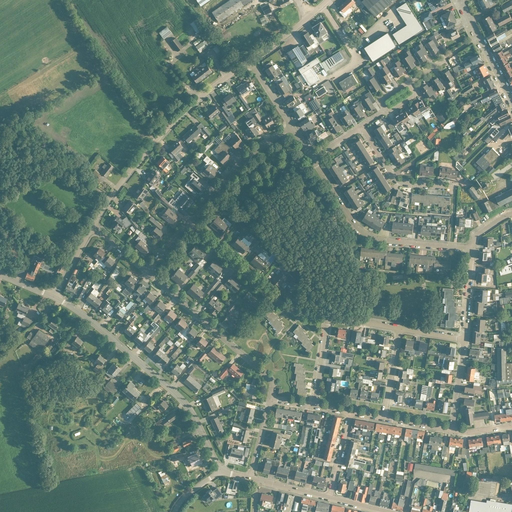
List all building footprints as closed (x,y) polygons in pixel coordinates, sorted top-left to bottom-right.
[(204,6),(199,0),(189,0),(198,11),(204,6)] [(218,22),(251,0),(229,0),(212,12),(218,22)] [(352,0),(346,0),(344,3),(352,11),(354,9),(352,7),(351,8),(350,7),(355,3),(352,0)] [(364,0),(362,2),(376,17),(394,0),(364,0)] [(445,0),(426,0),(432,11),(437,8),(437,7),(439,5),(440,7),(445,4),(445,3),(444,1),(445,0)] [(478,0),(480,4),(479,4),(482,9),(490,5),(487,0),(478,0)] [(511,0),(501,7),(504,12),(511,7),(511,0)] [(352,11),(344,3),(339,7),(342,10),(339,12),(345,18),(350,13),(352,11)] [(407,25),(393,34),(399,45),(423,29),(405,3),(396,9),(407,25)] [(425,13),(420,16),(428,30),(431,28),(427,20),(433,17),(430,11),(425,14),(425,13)] [(452,13),(451,11),(446,14),(444,11),(439,14),(440,17),(442,16),(445,21),(454,16),(453,14),(452,13)] [(490,16),(482,20),(489,33),(497,29),(495,26),(499,24),(500,26),(511,19),(509,13),(493,22),(490,16)] [(274,27),(270,16),(264,18),(267,29),(274,27)] [(456,19),(454,16),(445,21),(442,23),(444,28),(445,27),(447,30),(452,27),(451,25),(456,22),(455,20),(456,19)] [(203,29),(197,19),(190,24),(197,34),(203,29)] [(318,24),(313,27),(317,33),(314,35),(319,43),(319,44),(324,41),(321,36),(327,32),(321,22),(320,23),(320,22),(317,24),(318,24)] [(167,27),(159,32),(161,35),(169,29),(167,27)] [(171,28),(163,34),(168,41),(176,34),(171,28)] [(489,42),(507,32),(505,28),(498,32),(498,33),(495,35),(494,33),(487,37),(489,42)] [(507,32),(489,42),(492,47),(499,42),(498,41),(506,36),(511,33),(511,30),(511,29),(507,32)] [(460,36),(457,30),(453,32),(453,31),(446,35),(447,38),(451,36),(453,40),(460,36)] [(319,43),(314,35),(313,34),(310,35),(308,32),(301,37),(305,43),(305,44),(309,51),(313,48),(312,46),(315,44),(316,45),(319,43)] [(397,46),(388,32),(364,48),(373,61),(397,46)] [(437,52),(438,51),(439,51),(435,45),(438,43),(436,39),(435,36),(434,35),(429,38),(431,41),(425,44),(432,55),(434,54),(435,54),(437,53),(437,52)] [(495,52),(502,48),(505,46),(504,44),(507,42),(509,45),(511,43),(511,38),(511,37),(504,41),(500,44),(492,48),(495,52)] [(176,38),(170,42),(178,52),(183,47),(176,38)] [(203,42),(196,47),(200,52),(206,47),(203,42)] [(421,62),(426,59),(424,55),(427,52),(422,44),(417,47),(419,50),(415,53),(421,62)] [(218,45),(213,49),(217,54),(222,50),(218,45)] [(303,45),(299,47),(305,56),(309,53),(303,45)] [(208,46),(200,52),(202,56),(211,49),(208,46)] [(299,69),(309,63),(305,56),(299,47),(298,46),(288,52),(299,69)] [(498,60),(511,52),(511,48),(503,53),(502,51),(496,54),(498,60)] [(409,70),(415,66),(413,62),(416,61),(409,50),(405,53),(407,57),(402,60),(409,70)] [(339,51),(325,60),(331,69),(345,60),(339,51)] [(508,62),(507,60),(509,59),(508,57),(511,55),(511,56),(511,52),(498,60),(501,66),(508,62)] [(482,60),(479,54),(470,59),(471,60),(464,64),(466,68),(477,63),(482,60)] [(317,57),(309,63),(299,69),(301,73),(310,86),(320,80),(317,75),(325,70),(317,57)] [(397,77),(403,74),(403,73),(402,71),(405,69),(399,60),(394,64),(395,67),(395,68),(392,69),(397,77)] [(269,74),(276,70),(279,68),(276,64),(273,66),(271,62),(266,65),(268,69),(266,70),(269,74)] [(468,72),(479,66),(477,63),(466,68),(468,72)] [(511,66),(511,68),(508,63),(502,66),(505,72),(511,68),(511,66)] [(461,64),(459,65),(453,68),(455,73),(464,69),(461,64)] [(202,65),(199,67),(206,76),(212,72),(206,65),(203,67),(202,65)] [(475,69),(475,70),(474,71),(473,72),(474,73),(475,73),(477,72),(480,78),(489,74),(485,65),(475,69)] [(386,85),(392,81),(387,74),(390,72),(387,66),(381,70),(384,76),(381,78),(386,85)] [(196,83),(206,76),(199,67),(194,72),(195,74),(191,77),(196,83)] [(375,74),(371,67),(366,70),(371,76),(375,74)] [(276,70),(269,74),(272,79),(273,78),(275,82),(284,76),(279,68),(276,70)] [(454,79),(449,70),(447,71),(446,71),(444,72),(444,73),(443,74),(446,80),(444,81),(449,89),(454,85),(451,81),(454,79)] [(358,83),(353,74),(339,83),(345,91),(358,83)] [(284,76),(275,82),(277,85),(276,86),(278,88),(279,90),(286,86),(289,84),(284,76)] [(378,90),(380,88),(374,77),(367,82),(369,85),(369,86),(371,89),(374,92),(377,90),(377,91),(378,90)] [(483,81),(487,88),(488,90),(496,87),(491,77),(483,81)] [(445,89),(440,82),(437,78),(432,81),(436,88),(436,87),(439,91),(440,93),(444,91),(443,90),(445,89)] [(240,85),(236,88),(241,95),(245,93),(249,91),(249,90),(252,88),(253,90),(256,88),(251,82),(249,84),(247,81),(241,86),(240,85)] [(328,83),(330,91),(337,88),(334,81),(328,83)] [(292,89),(292,88),(291,88),(289,84),(286,86),(279,90),(282,95),(284,94),(286,97),(294,92),(292,89)] [(438,96),(433,88),(431,86),(429,87),(427,84),(421,88),(427,98),(431,95),(433,99),(438,96)] [(465,94),(474,88),(472,85),(463,90),(465,94)] [(327,92),(325,88),(324,87),(316,92),(319,97),(327,92)] [(483,103),(486,101),(500,94),(497,89),(489,94),(490,96),(482,100),(483,103)] [(373,109),(375,107),(371,102),(375,100),(370,91),(365,95),(367,98),(363,101),(369,111),(370,110),(371,110),(372,110),(372,109),(373,109)] [(237,102),(231,93),(224,97),(220,99),(225,107),(228,104),(230,107),(237,102)] [(503,102),(500,94),(486,101),(488,104),(493,101),(496,106),(503,102)] [(240,95),(237,97),(247,110),(249,108),(240,95)] [(471,103),(471,104),(483,98),(481,95),(469,100),(470,101),(471,103)] [(292,105),(292,106),(294,108),(301,103),(298,98),(296,99),(293,96),(286,101),(290,107),(292,105)] [(419,101),(416,103),(422,114),(424,116),(429,113),(433,118),(435,116),(428,105),(426,107),(421,100),(419,102),(419,101)] [(363,115),(364,114),(360,109),(363,107),(360,101),(355,105),(356,107),(352,110),(357,118),(361,116),(362,116),(363,115)] [(319,107),(316,102),(311,106),(314,111),(319,107)] [(506,108),(503,102),(496,106),(483,115),(486,119),(496,112),(495,111),(498,109),(499,112),(506,108)] [(305,108),(302,103),(301,103),(294,108),(293,109),(295,112),(293,113),(297,118),(304,114),(308,111),(305,108)] [(422,114),(416,103),(412,106),(410,108),(414,114),(412,116),(416,122),(417,124),(420,122),(417,117),(422,114)] [(215,107),(214,105),(209,110),(208,110),(206,112),(212,119),(220,112),(216,108),(216,107),(215,107)] [(230,115),(223,106),(221,108),(223,111),(227,117),(230,115)] [(341,108),(341,109),(343,112),(342,113),(345,116),(341,119),(346,126),(347,126),(349,125),(349,124),(352,122),(351,120),(353,118),(348,109),(345,106),(344,106),(341,108)] [(264,119),(262,116),(260,117),(258,112),(257,113),(254,108),(249,112),(253,117),(257,123),(262,120),(267,128),(274,124),(269,116),(264,119)] [(408,116),(405,110),(399,114),(404,122),(408,120),(409,123),(410,122),(411,125),(416,122),(412,116),(411,114),(408,116)] [(498,117),(494,119),(491,122),(493,125),(496,122),(498,121),(510,115),(507,110),(500,114),(501,115),(498,117)] [(232,123),(227,117),(223,111),(220,113),(229,125),(232,123)] [(443,113),(439,117),(446,124),(449,120),(443,113)] [(231,114),(230,115),(227,117),(232,123),(236,120),(231,114)] [(401,124),(404,122),(399,114),(393,118),(397,123),(394,125),(397,129),(399,132),(404,129),(401,124)] [(511,120),(511,118),(510,115),(498,121),(496,123),(497,126),(500,124),(501,126),(511,120)] [(258,124),(257,123),(253,117),(246,122),(250,128),(246,130),(252,138),(258,133),(254,126),(258,124)] [(334,134),(341,129),(333,117),(326,121),(334,134)] [(303,121),(300,123),(303,128),(306,126),(307,127),(309,130),(316,126),(312,120),(310,121),(308,118),(305,120),(304,120),(303,121)] [(377,135),(384,131),(386,129),(386,128),(385,127),(383,125),(382,125),(380,123),(374,127),(376,129),(374,130),(377,135)] [(200,131),(199,130),(195,126),(191,129),(190,129),(191,130),(183,137),(188,142),(200,131)] [(210,134),(205,128),(204,127),(201,130),(205,134),(202,136),(205,139),(210,134)] [(511,127),(509,129),(502,137),(505,140),(511,134),(511,135),(511,127)] [(311,141),(319,136),(320,135),(322,139),(328,136),(326,131),(322,134),(321,132),(320,133),(317,129),(308,135),(311,141)] [(493,138),(499,131),(496,129),(490,135),(493,138)] [(387,135),(384,131),(377,135),(378,137),(377,137),(379,140),(380,139),(387,135)] [(236,134),(230,140),(226,136),(222,140),(229,148),(232,144),(237,150),(244,144),(236,134)] [(383,144),(390,140),(387,135),(380,139),(383,144)] [(225,151),(229,148),(222,140),(218,136),(215,138),(220,144),(214,150),(220,156),(218,158),(224,164),(231,157),(225,151)] [(363,144),(362,143),(360,140),(353,144),(355,149),(363,144)] [(386,149),(393,144),(390,140),(383,144),(386,149)] [(183,148),(178,142),(169,149),(174,156),(173,157),(176,162),(179,159),(176,155),(183,148)] [(366,148),(364,146),(363,144),(355,149),(358,153),(366,148)] [(468,147),(466,145),(459,151),(463,155),(467,151),(465,149),(468,147)] [(392,159),(402,153),(399,148),(397,149),(395,146),(388,151),(390,154),(389,154),(392,159)] [(368,153),(367,151),(366,148),(358,153),(361,158),(368,153)] [(484,170),(499,155),(492,148),(483,157),(482,156),(476,162),(484,169),(484,170)] [(402,152),(402,153),(392,159),(395,163),(396,163),(398,166),(405,161),(403,158),(405,157),(402,152)] [(371,157),(370,155),(368,153),(361,158),(364,162),(371,157)] [(210,166),(211,165),(211,164),(213,162),(207,156),(204,159),(208,162),(204,167),(206,169),(203,172),(202,171),(200,173),(207,179),(208,177),(210,179),(211,179),(210,178),(213,175),(213,176),(217,172),(210,166)] [(163,157),(157,163),(163,169),(161,171),(165,174),(168,171),(170,169),(166,165),(169,163),(163,157)] [(364,162),(361,163),(364,168),(367,166),(374,161),(373,160),(373,159),(371,157),(364,162)] [(463,171),(467,168),(461,162),(458,164),(463,171)] [(476,162),(474,164),(482,172),(484,170),(484,169),(476,162)] [(101,173),(106,177),(114,167),(109,163),(106,167),(104,165),(102,167),(104,169),(101,173)] [(332,172),(340,167),(337,163),(329,168),(332,172)] [(421,165),(420,175),(425,176),(425,175),(433,175),(434,167),(426,167),(426,165),(421,165)] [(334,177),(342,171),(340,167),(332,172),(334,177)] [(380,171),(379,170),(377,167),(370,172),(373,176),(380,171)] [(457,179),(457,172),(452,171),(452,168),(441,167),(440,176),(449,177),(449,178),(457,179)] [(99,178),(99,177),(101,174),(95,169),(92,173),(99,178)] [(152,170),(146,179),(150,182),(149,183),(153,185),(159,177),(156,174),(156,173),(152,170)] [(337,181),(345,176),(342,171),(334,177),(337,181)] [(383,175),(381,173),(380,171),(373,176),(376,180),(383,175)] [(191,183),(187,188),(194,193),(196,191),(198,193),(204,187),(197,181),(199,178),(193,172),(190,176),(192,178),(189,181),(191,183)] [(386,180),(385,179),(383,175),(376,180),(378,185),(386,180)] [(348,180),(345,176),(337,181),(340,185),(348,180)] [(389,184),(388,183),(386,180),(378,185),(381,189),(389,184)] [(391,188),(389,184),(381,189),(384,193),(391,188)] [(140,186),(135,193),(138,195),(137,196),(141,199),(147,191),(140,186)] [(479,194),(480,193),(481,192),(479,189),(476,191),(472,186),(468,189),(476,200),(481,197),(479,194)] [(347,196),(355,191),(352,187),(344,192),(347,196)] [(158,199),(162,195),(157,188),(153,192),(158,199)] [(511,188),(481,204),(486,213),(511,200),(511,188)] [(400,201),(403,192),(398,190),(397,195),(394,193),(391,202),(394,203),(396,199),(400,201)] [(350,201),(358,196),(355,191),(347,196),(350,201)] [(172,198),(168,202),(173,206),(177,210),(180,206),(184,209),(187,206),(189,204),(192,200),(182,192),(175,201),(172,198)] [(406,198),(408,193),(403,192),(400,201),(405,202),(403,206),(407,207),(409,199),(406,198)] [(419,202),(420,194),(412,193),(411,204),(415,204),(415,202),(419,202)] [(427,205),(428,194),(427,194),(427,195),(420,194),(419,202),(423,203),(423,205),(427,205)] [(434,204),(435,195),(428,195),(428,194),(427,205),(430,206),(430,203),(434,204)] [(442,207),(443,195),(443,196),(435,195),(434,204),(439,204),(438,206),(442,207)] [(451,197),(446,196),(443,196),(443,195),(442,207),(445,207),(446,205),(450,205),(451,197)] [(353,205),(361,200),(358,196),(350,201),(353,205)] [(173,207),(162,197),(160,200),(171,210),(173,207)] [(130,200),(123,208),(130,214),(136,206),(130,200)] [(364,204),(361,200),(353,205),(355,209),(364,204)] [(142,201),(139,204),(147,214),(149,211),(142,201)] [(168,209),(162,216),(171,224),(175,220),(176,219),(178,217),(168,209)] [(367,223),(372,214),(371,214),(373,212),(369,210),(362,220),(367,223)] [(470,218),(466,218),(465,227),(472,227),(473,222),(480,219),(476,211),(470,214),(470,218)] [(371,225),(376,217),(372,214),(367,223),(371,225)] [(461,226),(465,227),(466,218),(463,217),(463,215),(456,215),(455,228),(461,229),(461,226)] [(131,224),(129,220),(126,217),(126,218),(123,221),(117,216),(113,222),(114,222),(111,226),(112,227),(114,229),(115,229),(116,230),(119,226),(120,228),(123,224),(127,227),(131,224)] [(232,223),(233,224),(235,226),(241,218),(238,216),(232,223)] [(158,239),(163,233),(160,230),(162,227),(151,217),(147,221),(155,228),(151,233),(158,239)] [(227,225),(217,217),(210,225),(220,234),(222,231),(223,231),(224,229),(227,225)] [(376,228),(380,220),(376,217),(371,225),(376,228)] [(138,226),(132,218),(129,220),(131,224),(136,230),(138,226)] [(385,223),(380,220),(376,228),(380,231),(385,223)] [(426,235),(426,225),(422,225),(422,222),(419,222),(418,231),(421,231),(421,234),(426,235)] [(442,233),(444,233),(445,233),(445,225),(442,225),(442,227),(437,226),(436,236),(441,236),(442,233)] [(147,237),(140,231),(138,234),(144,240),(147,237)] [(238,238),(232,245),(242,253),(246,250),(250,245),(253,248),(256,245),(259,242),(255,239),(251,243),(249,241),(249,242),(248,241),(244,237),(241,240),(238,238)] [(490,246),(489,249),(491,250),(494,250),(494,247),(492,246),(493,239),(484,238),(484,246),(490,246)] [(135,246),(142,252),(145,255),(150,248),(141,240),(135,246)] [(266,263),(263,260),(265,257),(260,253),(262,250),(256,245),(253,248),(252,249),(259,255),(257,256),(257,255),(254,258),(253,258),(253,259),(251,261),(260,269),(266,263)] [(193,258),(198,262),(202,258),(203,257),(205,255),(201,252),(199,250),(200,249),(195,246),(189,253),(194,257),(193,258)] [(369,257),(369,249),(361,248),(360,261),(362,261),(362,256),(369,257)] [(97,258),(95,260),(97,262),(93,267),(95,268),(105,257),(103,255),(105,253),(99,249),(94,255),(97,258)] [(377,262),(378,249),(369,249),(369,257),(375,257),(375,262),(377,262)] [(386,250),(378,249),(377,262),(379,262),(379,258),(386,258),(386,253),(386,250)] [(490,256),(491,250),(489,249),(483,249),(483,252),(480,252),(479,259),(486,260),(487,256),(490,256)] [(393,266),(394,254),(386,253),(386,258),(385,261),(392,262),(391,266),(393,266)] [(403,254),(394,254),(393,266),(395,267),(396,262),(402,263),(403,254)] [(418,264),(418,256),(410,255),(409,268),(411,268),(411,263),(418,264)] [(31,264),(34,265),(30,274),(27,272),(25,278),(33,281),(42,259),(34,256),(31,264)] [(426,269),(427,256),(418,256),(418,264),(424,264),(423,273),(425,273),(426,269)] [(435,257),(427,256),(426,269),(428,269),(428,265),(434,265),(435,260),(435,257)] [(109,257),(104,263),(106,265),(104,268),(109,272),(115,266),(112,264),(114,261),(109,257)] [(442,274),(443,261),(435,260),(434,265),(434,268),(440,269),(440,273),(442,274)] [(451,270),(451,262),(443,261),(442,274),(444,274),(444,269),(451,270)] [(207,269),(217,277),(220,273),(221,274),(221,273),(223,270),(213,262),(207,269)] [(196,273),(201,267),(197,263),(192,269),(193,270),(196,273)] [(511,272),(511,263),(509,264),(496,269),(497,276),(511,272)] [(113,275),(118,280),(124,273),(120,268),(113,275)] [(187,277),(182,272),(183,271),(180,268),(179,270),(178,269),(171,277),(180,285),(187,277)] [(482,268),(481,269),(481,273),(478,273),(477,276),(476,280),(477,280),(477,281),(482,281),(481,282),(483,282),(483,281),(486,282),(487,274),(488,274),(488,269),(482,268)] [(192,279),(197,273),(196,273),(193,270),(188,275),(192,279)] [(287,286),(290,289),(293,291),(298,286),(292,281),(294,278),(290,274),(287,277),(281,272),(280,272),(278,270),(275,273),(278,275),(273,280),(279,286),(284,281),(289,285),(287,286)] [(84,288),(87,283),(91,276),(88,275),(82,286),(77,295),(75,296),(80,299),(86,289),(84,288)] [(123,282),(122,283),(122,284),(126,287),(122,292),(127,296),(130,292),(136,285),(134,283),(137,280),(134,278),(131,276),(125,283),(124,282),(123,282)] [(240,285),(236,281),(236,282),(230,277),(228,279),(227,280),(228,280),(225,284),(234,292),(240,285)] [(214,288),(219,282),(216,279),(210,285),(214,288)] [(77,295),(82,286),(75,282),(73,285),(69,282),(67,285),(64,290),(72,295),(74,293),(77,295)] [(223,285),(221,283),(219,282),(214,288),(218,291),(223,285)] [(141,284),(133,294),(135,296),(137,294),(139,296),(136,299),(139,302),(145,294),(142,292),(143,291),(145,288),(146,287),(143,285),(142,284),(142,285),(141,284)] [(198,299),(203,293),(193,284),(187,291),(192,295),(198,299)] [(209,294),(214,288),(210,285),(205,291),(209,294)] [(91,303),(96,297),(99,293),(94,289),(94,288),(85,299),(91,303)] [(443,288),(442,291),(444,291),(446,291),(445,295),(444,295),(444,298),(446,298),(447,298),(453,299),(453,296),(453,295),(454,289),(452,288),(450,288),(443,288)] [(215,289),(209,295),(212,298),(217,292),(215,289)] [(150,292),(144,298),(150,303),(155,297),(150,292)] [(255,299),(247,292),(242,299),(252,308),(258,301),(255,298),(255,299)] [(241,298),(238,296),(232,303),(235,306),(241,298)] [(99,299),(96,297),(91,303),(96,308),(103,299),(101,297),(99,299)] [(221,308),(218,306),(220,303),(217,301),(215,303),(211,299),(206,305),(210,309),(209,310),(214,315),(216,313),(221,308)] [(106,300),(98,309),(106,315),(113,308),(109,304),(110,303),(106,300)] [(156,322),(161,316),(165,311),(163,309),(166,306),(160,301),(154,308),(160,312),(153,320),(156,322)] [(19,303),(15,311),(19,312),(17,316),(23,319),(24,316),(25,317),(25,315),(29,308),(19,303)] [(236,307),(235,306),(232,303),(227,309),(231,312),(234,309),(236,307)] [(145,313),(151,306),(149,304),(143,311),(145,313)] [(130,307),(126,311),(127,312),(129,313),(129,314),(132,310),(133,310),(135,308),(132,305),(130,307)] [(269,306),(263,313),(266,315),(264,316),(267,319),(269,317),(273,312),(275,311),(273,310),(269,306)] [(119,310),(114,315),(119,320),(124,314),(126,312),(121,308),(119,310)] [(176,315),(170,310),(168,313),(166,311),(165,311),(161,316),(163,319),(165,317),(171,321),(176,315)] [(267,319),(270,321),(270,320),(273,323),(277,319),(279,317),(276,315),(275,314),(273,312),(269,317),(267,319)] [(128,321),(129,321),(131,323),(136,317),(134,314),(128,321)] [(224,319),(222,322),(232,330),(238,323),(228,315),(225,318),(224,319)] [(25,317),(24,316),(23,319),(21,323),(28,327),(31,320),(25,317)] [(53,319),(48,325),(52,327),(49,331),(53,333),(59,324),(53,319)] [(181,330),(179,333),(177,334),(180,336),(187,328),(185,326),(187,324),(181,319),(175,325),(181,330)] [(273,324),(271,325),(274,327),(275,326),(278,329),(277,330),(276,331),(278,333),(279,332),(280,330),(284,327),(281,325),(283,323),(280,321),(279,320),(277,319),(273,323),(273,324)] [(147,335),(146,336),(149,338),(150,336),(154,332),(156,330),(159,326),(156,324),(151,330),(147,335)] [(135,330),(129,325),(124,331),(130,336),(135,330)] [(299,325),(293,332),(296,334),(296,333),(299,336),(303,331),(304,330),(302,328),(301,327),(299,325)] [(152,339),(161,328),(159,326),(156,330),(150,337),(152,339)] [(190,330),(190,329),(188,327),(187,328),(180,336),(183,339),(184,338),(186,340),(188,337),(191,339),(197,333),(192,328),(190,330)] [(32,339),(29,343),(38,349),(40,346),(43,347),(50,338),(50,337),(40,329),(36,334),(32,339)] [(346,330),(344,330),(339,329),(338,336),(346,338),(345,339),(349,340),(350,333),(346,332),(346,330)] [(135,338),(134,339),(140,344),(145,338),(144,338),(146,336),(147,335),(140,330),(137,334),(138,335),(135,338)] [(299,337),(297,338),(300,340),(301,339),(303,342),(307,338),(308,336),(306,334),(305,333),(303,331),(299,336),(299,337)] [(360,336),(361,332),(353,331),(352,340),(358,341),(357,343),(362,344),(362,342),(363,338),(363,337),(360,336)] [(388,344),(389,338),(389,337),(377,335),(376,338),(377,338),(377,342),(380,342),(379,345),(384,346),(385,343),(388,344)] [(82,341),(79,338),(77,337),(71,344),(73,346),(71,348),(75,351),(82,341)] [(161,347),(166,341),(167,342),(169,340),(166,337),(158,345),(161,347)] [(207,342),(203,338),(202,337),(200,340),(197,337),(189,347),(191,348),(193,346),(196,348),(198,346),(201,348),(207,342)] [(303,343),(301,344),(304,346),(304,345),(307,348),(307,349),(306,350),(305,350),(308,352),(309,351),(310,350),(314,346),(311,344),(313,342),(310,340),(309,339),(308,338),(307,338),(303,342),(303,343)] [(154,346),(151,344),(154,341),(151,339),(144,348),(149,352),(154,346)] [(413,345),(414,341),(407,340),(406,343),(406,344),(405,349),(409,349),(408,353),(410,353),(410,356),(414,356),(415,354),(416,345),(413,345)] [(419,346),(416,345),(415,354),(419,355),(420,350),(426,351),(427,343),(420,342),(419,346)] [(66,351),(70,345),(67,343),(63,348),(61,347),(58,350),(63,353),(65,350),(66,351)] [(384,349),(384,346),(379,345),(376,345),(376,348),(379,348),(377,355),(385,356),(387,349),(384,349)] [(174,359),(181,350),(178,347),(171,356),(174,359)] [(225,357),(219,352),(213,347),(208,354),(220,363),(225,357)] [(447,347),(447,350),(446,352),(441,352),(440,356),(447,357),(452,357),(452,354),(455,355),(456,348),(447,347)] [(511,361),(506,361),(506,348),(497,348),(498,355),(498,364),(498,371),(498,380),(511,378),(511,361)] [(479,350),(470,349),(469,357),(475,357),(475,361),(483,362),(487,362),(488,358),(483,357),(484,355),(482,355),(482,351),(482,350),(479,350)] [(159,360),(164,354),(158,350),(153,356),(159,360)] [(206,355),(203,352),(198,358),(201,361),(206,355)] [(346,359),(347,353),(340,352),(340,355),(332,354),(331,360),(339,361),(340,358),(346,359)] [(169,359),(164,354),(159,360),(164,365),(169,359)] [(98,373),(104,366),(101,364),(105,360),(99,355),(95,361),(98,363),(93,370),(98,373)] [(453,369),(454,361),(447,360),(447,357),(440,356),(439,362),(445,363),(444,367),(443,370),(450,371),(450,368),(453,369)] [(189,374),(197,364),(194,361),(189,368),(186,371),(189,374)] [(295,363),(294,366),(296,366),(297,367),(297,371),(295,370),(295,374),(297,374),(298,374),(303,375),(303,374),(304,372),(304,370),(305,367),(303,367),(303,364),(298,363),(296,363),(295,363)] [(105,373),(112,378),(112,379),(120,370),(117,367),(113,364),(105,373)] [(177,376),(185,366),(183,364),(180,367),(177,364),(171,371),(177,376)] [(243,373),(239,370),(233,364),(228,370),(238,379),(243,373)] [(475,368),(478,369),(479,366),(470,364),(470,367),(468,367),(467,374),(483,376),(484,373),(475,372),(475,368)] [(341,372),(339,372),(340,369),(330,367),(329,374),(340,376),(341,372)] [(407,374),(413,375),(414,369),(407,368),(407,371),(400,370),(399,376),(406,378),(407,374)] [(382,379),(383,372),(371,370),(370,373),(375,374),(374,377),(382,379)] [(296,378),(296,381),(297,381),(299,381),(304,382),(305,379),(305,377),(305,375),(303,374),(303,375),(298,374),(297,378),(296,378)] [(433,379),(432,382),(435,383),(440,384),(441,384),(446,384),(446,381),(451,382),(452,374),(446,374),(445,377),(441,377),(440,380),(436,379),(433,379)] [(201,386),(189,376),(184,382),(195,392),(197,390),(198,390),(198,389),(201,386)] [(339,386),(340,380),(333,379),(333,382),(328,381),(327,389),(336,390),(336,385),(339,386)] [(111,390),(115,385),(110,381),(106,385),(106,386),(104,388),(108,392),(110,389),(111,390)] [(297,385),(296,388),(298,388),(299,389),(299,388),(305,389),(305,386),(305,385),(306,382),(304,382),(299,381),(298,385),(297,385)] [(398,381),(397,388),(406,390),(406,386),(403,386),(404,382),(398,381)] [(134,385),(130,382),(123,390),(134,400),(139,393),(132,388),(134,385)] [(247,396),(256,398),(258,389),(259,389),(260,386),(250,384),(250,385),(246,384),(245,389),(243,395),(247,396)] [(480,393),(481,386),(473,385),(473,388),(465,387),(464,394),(474,395),(474,393),(480,393)] [(367,399),(368,392),(364,391),(365,390),(366,389),(366,388),(365,387),(362,387),(361,391),(360,397),(367,399)] [(213,396),(224,391),(222,388),(211,393),(213,396)] [(297,395),(306,397),(307,390),(305,389),(299,388),(299,389),(299,392),(297,392),(297,395)] [(425,401),(426,397),(428,388),(425,388),(425,391),(422,391),(420,400),(416,399),(415,406),(422,408),(423,401),(425,401)] [(233,390),(231,392),(238,399),(240,396),(233,390)] [(379,393),(372,392),(371,399),(378,400),(379,393)] [(405,398),(406,392),(401,392),(400,395),(395,394),(394,400),(399,401),(399,402),(400,402),(400,401),(401,401),(402,398),(405,398)] [(216,407),(211,396),(202,400),(207,411),(216,407)] [(465,399),(464,405),(467,405),(467,406),(467,408),(466,409),(466,412),(466,414),(468,424),(474,423),(473,420),(472,414),(474,414),(473,409),(472,410),(471,406),(473,406),(474,400),(465,399)] [(159,403),(157,401),(152,406),(156,410),(159,408),(162,410),(168,405),(163,400),(159,403)] [(428,402),(427,408),(434,410),(435,403),(435,401),(432,400),(432,403),(428,402)] [(447,412),(448,406),(448,402),(441,401),(439,411),(447,412)] [(136,402),(125,414),(130,418),(135,412),(137,415),(141,410),(139,408),(141,407),(136,402)] [(245,407),(246,404),(238,402),(236,410),(241,411),(242,406),(245,407)] [(231,410),(229,407),(218,412),(219,415),(231,410)] [(240,420),(243,421),(251,422),(254,409),(247,407),(245,412),(242,412),(240,420)] [(474,414),(472,414),(473,420),(486,418),(489,418),(488,413),(488,412),(483,413),(483,409),(480,409),(481,413),(474,414)] [(301,418),(302,412),(296,411),(295,419),(301,420),(300,423),(303,424),(304,419),(301,418)] [(176,417),(173,413),(166,418),(167,419),(162,422),(160,419),(155,423),(157,426),(158,425),(161,428),(176,417)] [(321,416),(315,414),(313,422),(312,426),(316,427),(317,423),(320,423),(321,416)] [(216,432),(218,430),(220,434),(224,433),(220,424),(223,423),(222,421),(219,422),(217,417),(211,420),(216,432)] [(246,442),(247,436),(249,430),(242,429),(241,429),(242,425),(233,423),(231,430),(237,431),(235,435),(236,435),(236,436),(237,437),(240,438),(239,441),(246,442)] [(402,442),(401,445),(403,446),(403,447),(409,448),(410,443),(410,440),(411,437),(412,429),(406,428),(405,437),(404,438),(402,438),(402,442)] [(282,434),(273,431),(272,438),(285,442),(286,439),(281,438),(282,434)] [(335,442),(336,438),(337,436),(330,434),(328,433),(327,437),(329,437),(328,440),(335,442)] [(500,435),(493,436),(494,443),(494,445),(501,444),(500,435)] [(456,445),(457,438),(450,437),(449,446),(449,448),(446,447),(444,457),(448,457),(449,450),(454,451),(455,445),(456,445)] [(285,445),(285,442),(272,438),(270,445),(279,448),(280,444),(285,445)] [(462,448),(463,439),(457,438),(456,445),(459,445),(457,457),(465,459),(465,456),(465,455),(465,450),(465,448),(462,448)] [(189,439),(182,442),(182,444),(177,446),(175,440),(168,443),(172,452),(191,443),(189,439)] [(357,446),(358,442),(351,440),(350,446),(356,448),(359,449),(363,450),(363,448),(357,446)] [(229,444),(227,454),(230,455),(229,456),(235,457),(235,456),(236,457),(237,457),(241,458),(242,455),(243,454),(242,454),(243,451),(243,450),(244,447),(238,445),(237,449),(232,448),(233,445),(229,444)] [(355,454),(356,448),(350,446),(348,453),(355,454)] [(354,458),(355,454),(348,453),(346,459),(364,464),(365,464),(366,461),(354,458)] [(188,458),(185,460),(186,464),(189,470),(196,467),(195,464),(200,462),(197,454),(188,458)] [(266,463),(263,472),(269,473),(271,468),(274,468),(276,461),(272,460),(267,458),(266,463)] [(364,464),(346,459),(345,465),(358,469),(359,465),(364,466),(364,464)] [(282,477),(284,468),(279,466),(280,462),(276,461),(274,468),(278,469),(276,475),(282,477)] [(284,468),(282,477),(288,478),(289,472),(293,473),(294,465),(291,464),(290,467),(285,465),(284,468)] [(300,481),(302,472),(297,471),(298,466),(294,465),(293,473),(296,474),(295,480),(300,481)] [(311,477),(311,476),(313,470),(309,469),(308,473),(302,472),(300,481),(306,482),(307,477),(311,477)] [(318,485),(320,477),(314,476),(316,471),(313,470),(311,476),(314,477),(312,484),(318,485)] [(235,495),(239,481),(233,480),(230,493),(235,495)] [(341,480),(339,491),(344,492),(347,493),(348,489),(345,488),(347,481),(341,480)] [(357,500),(360,487),(354,485),(355,482),(350,481),(348,489),(354,491),(352,499),(357,500)] [(364,488),(360,487),(357,500),(365,502),(368,487),(365,486),(364,488)] [(215,499),(222,494),(217,487),(213,491),(212,491),(210,489),(206,493),(206,494),(202,497),(203,498),(204,501),(205,500),(206,501),(210,498),(210,499),(214,497),(215,499)] [(375,504),(376,500),(378,491),(376,490),(374,497),(371,496),(369,503),(375,504)] [(388,508),(390,501),(384,499),(386,492),(379,491),(378,491),(376,500),(381,501),(379,506),(388,508)] [(283,501),(285,493),(280,492),(276,505),(278,505),(278,504),(279,504),(279,503),(280,503),(281,500),(283,501)] [(290,511),(294,496),(291,496),(292,495),(287,493),(283,510),(290,511)] [(442,511),(443,511),(444,511),(447,500),(446,500),(448,494),(443,493),(438,511),(442,511)] [(261,501),(260,504),(264,505),(264,506),(270,508),(271,504),(273,496),(262,494),(260,501),(261,501)] [(402,511),(405,500),(403,499),(403,498),(402,498),(402,497),(400,497),(400,496),(398,503),(397,510),(402,511)] [(309,503),(310,499),(303,497),(301,505),(303,505),(301,511),(306,511),(308,507),(309,503)] [(411,498),(409,509),(411,510),(410,511),(420,511),(421,509),(421,506),(420,506),(420,507),(415,506),(415,507),(413,506),(414,499),(411,498)] [(309,503),(308,507),(310,507),(310,509),(309,511),(311,511),(312,509),(312,508),(315,508),(316,501),(310,499),(309,503)] [(473,511),(510,511),(511,511),(511,506),(511,504),(487,500),(487,503),(472,500),(470,511),(473,511)] [(321,511),(324,503),(318,501),(316,510),(315,511),(316,511),(321,511)] [(462,511),(459,510),(459,507),(458,507),(458,505),(456,504),(456,503),(453,502),(451,509),(454,510),(453,511),(462,511)] [(328,511),(330,504),(324,503),(321,511),(328,511)]
